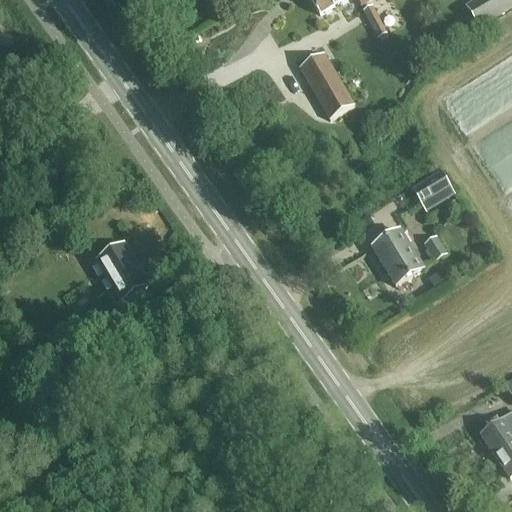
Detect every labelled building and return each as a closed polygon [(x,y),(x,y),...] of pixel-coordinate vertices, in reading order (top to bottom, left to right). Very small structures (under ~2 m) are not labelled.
[(351,0),(354,0),(362,12),(381,0),(310,0),(321,18),(351,0)] [(511,0),(488,0),(468,12),(480,35),(511,16),(511,0)] [(373,7),(364,12),(378,39),(387,34),(373,7)] [(300,74),(331,127),(356,112),(326,59),(300,74)] [(414,193),(427,215),(455,198),(441,176),(414,193)] [(373,252),(396,290),(424,272),(401,235),(373,252)] [(448,258),(437,240),(424,248),(435,266),(448,258)] [(96,264),(121,305),(149,288),(125,247),(96,264)] [(511,382),(503,388),(511,401),(511,382)] [(494,460),(511,448),(511,417),(502,424),(502,423),(479,439),(494,460)] [(511,448),(494,460),(508,482),(511,479),(511,448)]
